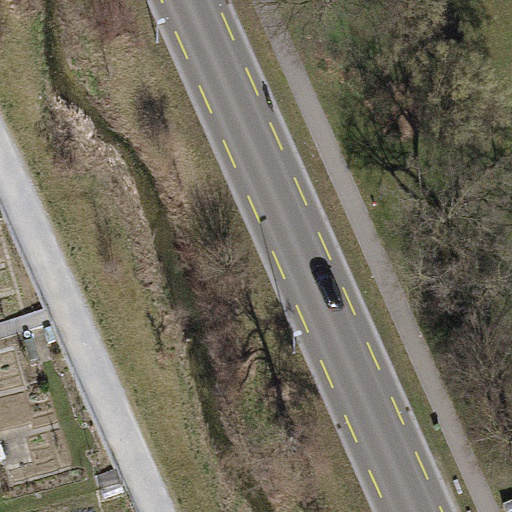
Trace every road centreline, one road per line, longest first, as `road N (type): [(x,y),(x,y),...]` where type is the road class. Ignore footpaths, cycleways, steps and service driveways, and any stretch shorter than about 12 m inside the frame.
road 1 (secondary): [(191,0),(416,511)]
road 2 (track): [(149,511),(0,160)]
